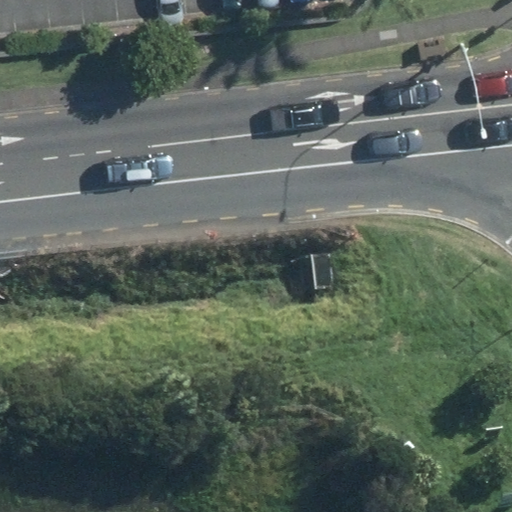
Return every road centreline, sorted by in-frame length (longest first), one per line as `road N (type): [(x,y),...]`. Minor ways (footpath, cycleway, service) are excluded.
road 1 (tertiary): [(0,188),(345,151)]
road 2 (primary): [(511,203),(463,177),(345,151)]
road 3 (tertiary): [(345,151),(511,125)]
